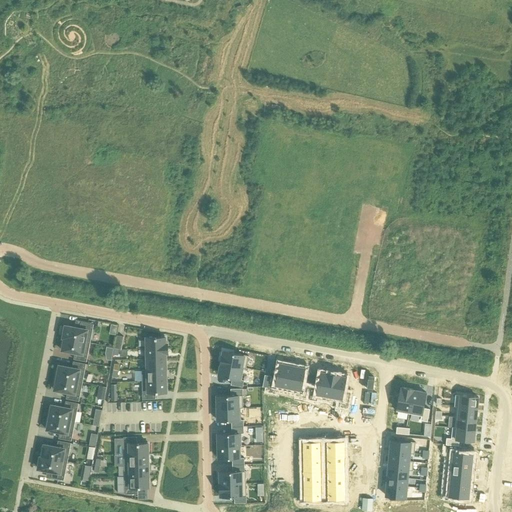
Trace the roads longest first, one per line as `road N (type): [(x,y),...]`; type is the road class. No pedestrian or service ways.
road 1 (residential): [(0,248),(38,264),(353,322)]
road 2 (residential): [(495,511),(504,386),(386,363)]
road 3 (residential): [(285,485),(285,432),(382,430),(386,363)]
road 4 (residential): [(386,363),(199,335)]
road 5 (residential): [(56,304),(21,478)]
road 6 (residential): [(199,335),(214,511)]
road 7 (residential): [(56,304),(199,335)]
